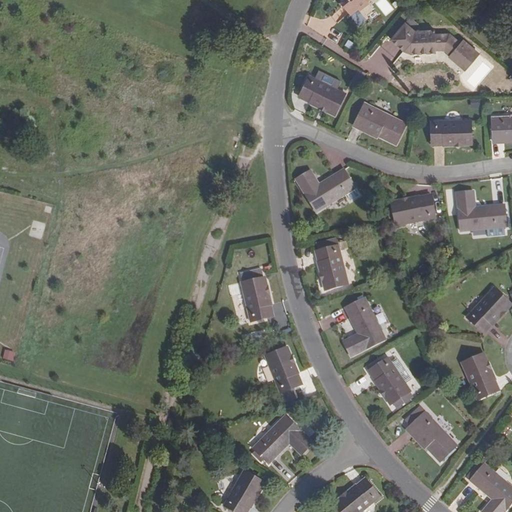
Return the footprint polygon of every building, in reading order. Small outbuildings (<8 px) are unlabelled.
[(336,0),(342,6),(340,8),(350,19),(357,12),(359,14),(368,6),(366,3),(370,0),(336,0)] [(446,55),(458,65),(472,49),(460,38),(457,41),(446,32),(432,33),(432,29),(416,30),(417,25),(408,17),(389,40),(401,50),(403,49),(409,53),(434,51),(434,49),(442,48),(447,53),(446,55)] [(476,51),(472,49),(458,65),(461,68),(476,51)] [(298,98),(335,116),(345,94),(308,76),(298,98)] [(354,124),(369,132),(371,127),(397,141),(405,124),(364,104),(354,124)] [(511,116),(491,118),(492,136),(511,135),(511,116)] [(470,121),(431,122),(432,147),(471,145),(470,121)] [(371,127),(369,132),(395,144),(397,141),(371,127)] [(295,180),(316,213),(356,188),(344,169),(319,184),(310,171),(295,180)] [(469,202),(474,201),(473,191),(456,193),(460,232),(506,227),(504,205),(475,208),(470,209),(469,202)] [(430,194),(390,202),(395,227),(435,218),(430,194)] [(314,252),(324,291),(348,285),(338,246),(314,252)] [(241,283),(250,322),(274,317),(265,277),(241,283)] [(466,318),(485,334),(511,305),(493,288),(466,318)] [(343,342),(350,357),(385,340),(365,298),(344,308),(357,334),(343,342)] [(265,356),(280,394),(303,385),(288,348),(265,356)] [(7,350),(5,359),(14,361),(16,352),(7,350)] [(483,354),(461,364),(477,401),(500,391),(483,354)] [(392,404),(395,408),(413,396),(388,358),(367,371),(390,405),(392,404)] [(431,446),(427,449),(440,462),(456,447),(425,413),(410,426),(431,446)] [(258,460),(261,457),(263,459),(268,464),(289,444),(294,439),(298,444),(294,448),(301,455),(313,443),(286,416),(253,449),(256,452),(253,454),(258,460)] [(431,446),(410,426),(407,429),(427,449),(431,446)] [(294,439),(289,444),(294,448),(298,444),(294,439)] [(482,511),(504,511),(511,503),(511,487),(484,464),(470,482),(492,500),(482,511)] [(224,506),(234,511),(248,511),(265,484),(244,472),(224,506)] [(333,503),(340,511),(361,511),(380,497),(364,478),(333,503)]
